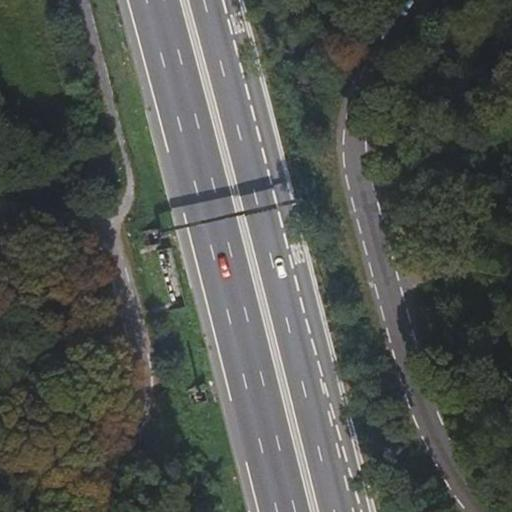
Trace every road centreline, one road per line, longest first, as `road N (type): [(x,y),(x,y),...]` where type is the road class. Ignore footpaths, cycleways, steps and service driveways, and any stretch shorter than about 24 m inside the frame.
road 1 (unclassified): [(479,511),(422,445),(363,301),(350,216),(359,145),(440,0)]
road 2 (trunk): [(336,511),(206,0)]
road 3 (trunk): [(154,0),(284,511)]
road 4 (unclassified): [(0,216),(97,232),(115,259),(132,323),(138,393),(63,511)]
road 5 (track): [(511,72),(359,145)]
road 6 (track): [(363,301),(511,307)]
road 7 (track): [(132,323),(0,388)]
